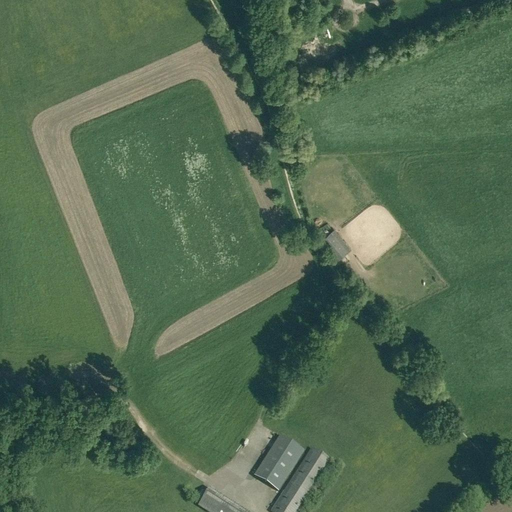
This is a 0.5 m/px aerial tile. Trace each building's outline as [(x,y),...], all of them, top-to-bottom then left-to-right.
[(321,53),(302,58),(305,70),(324,65),(321,53)] [(347,253),(331,232),(322,240),(338,260),(347,253)] [(108,437),(119,432),(113,418),(102,423),(108,437)] [(255,476),(278,492),(304,451),(280,436),(255,476)] [(301,511),(333,463),(312,449),(271,511),(301,511)] [(245,511),(235,506),(209,489),(198,506),(207,511),(245,511)]
